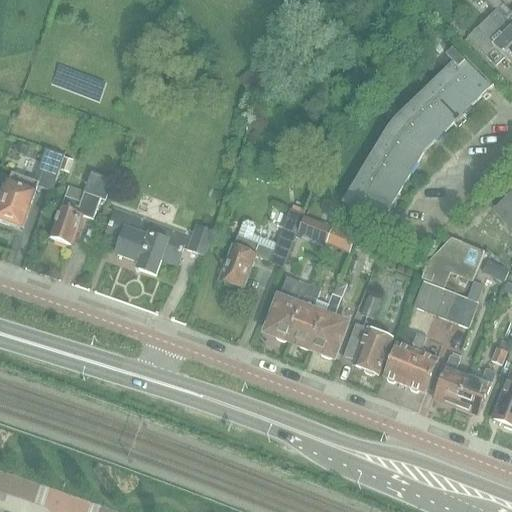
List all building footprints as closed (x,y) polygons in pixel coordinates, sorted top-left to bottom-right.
[(511,28),(511,13),(511,14),(504,6),(497,13),(511,28)] [(511,66),(511,28),(497,13),(490,19),(468,41),(495,68),(505,58),(511,66)] [(436,36),(428,44),(440,56),(448,48),(436,36)] [(458,71),(442,86),(466,112),(481,98),(488,91),(464,65),(460,61),(452,53),(446,58),(454,67),(458,71)] [(260,63),(249,73),(262,87),(273,77),(260,63)] [(445,132),(466,112),(442,86),(421,107),(445,132)] [(424,153),(445,132),(421,107),(400,127),(397,130),(424,153)] [(409,178),(424,153),(397,130),(394,134),(379,160),(409,178)] [(21,145),(18,153),(27,157),(30,148),(21,145)] [(64,158),(45,151),(34,182),(11,174),(0,206),(0,221),(22,229),(37,188),(51,193),(59,171),(64,158)] [(64,158),(59,171),(68,174),(72,161),(64,158)] [(395,201),(409,178),(379,160),(365,183),(395,201)] [(105,202),(112,182),(91,174),(84,194),(68,189),(65,199),(50,240),(71,248),(81,217),(92,221),(100,201),(105,202)] [(380,226),(395,201),(365,183),(350,208),(380,226)] [(140,211),(164,218),(171,196),(147,189),(140,211)] [(511,232),(511,195),(510,193),(491,211),(511,232)] [(283,268),(303,217),(292,212),(278,246),(253,236),(254,232),(252,227),(247,225),(242,226),(238,239),(222,281),(242,289),(255,256),(272,263),(283,268)] [(176,265),(185,239),(114,213),(104,240),(119,246),(116,256),(140,264),(138,272),(155,277),(161,260),(176,265)] [(305,219),(299,235),(313,240),(319,224),(305,219)] [(203,257),(212,232),(196,227),(187,252),(203,257)] [(331,230),(325,244),(348,252),(353,238),(331,230)] [(428,265),(422,280),(443,289),(449,274),(469,282),(471,283),(483,253),(451,240),(428,265)] [(487,264),(482,275),(492,279),(497,268),(487,264)] [(267,334),(288,342),(301,309),(308,289),(287,281),(267,334)] [(324,317),(311,350),(320,354),(319,355),(334,361),(347,326),(334,321),(347,285),(337,282),(328,308),(324,317)] [(423,284),(413,310),(432,317),(456,326),(466,300),(423,284)] [(473,284),(467,301),(477,305),(483,288),(473,284)] [(511,286),(506,284),(502,293),(511,297),(511,286)] [(301,309),(288,342),(311,350),(324,317),(328,308),(313,302),(317,292),(308,289),(301,309)] [(379,301),(368,297),(361,316),(373,320),(379,301)] [(465,301),(456,326),(468,331),(478,305),(477,305),(467,301),(466,300),(465,301)] [(378,377),(392,341),(356,328),(344,360),(355,365),(354,368),(378,377)] [(425,395),(438,362),(419,355),(425,339),(416,336),(410,351),(397,346),(384,380),(425,395)] [(502,370),(508,356),(498,352),(493,366),(502,370)] [(433,402),(455,410),(468,378),(455,373),(459,362),(450,358),(433,402)] [(468,378),(455,410),(478,419),(495,375),(486,372),(481,383),(468,378)] [(511,428),(511,372),(492,421),(511,428)]
